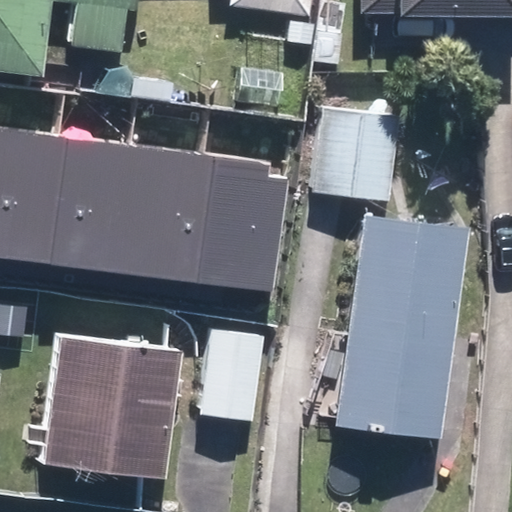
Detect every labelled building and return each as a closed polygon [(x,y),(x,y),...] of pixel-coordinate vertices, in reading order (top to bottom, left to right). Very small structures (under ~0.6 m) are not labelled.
[(0,0),(0,73),(26,77),(35,2),(62,5),(57,46),(108,53),(113,11),(120,12),(121,0),(0,0)] [(300,0),(218,0),(218,6),(298,16),(300,0)] [(511,0),(344,0),(344,13),(511,14),(511,0)] [(395,115),(317,105),(307,188),(329,191),(385,197),(395,115)] [(0,257),(44,264),(62,137),(0,129),(0,257)] [(134,146),(62,137),(44,264),(117,274),(134,146)] [(208,156),(134,146),(117,274),(191,283),(208,156)] [(271,165),(208,156),(191,283),(272,294),(288,180),(269,177),(271,165)] [(444,440),(466,228),(360,217),(338,429),(444,440)] [(200,410),(252,416),(261,333),(209,328),(200,410)] [(165,480),(179,351),(57,338),(42,466),(165,480)]
